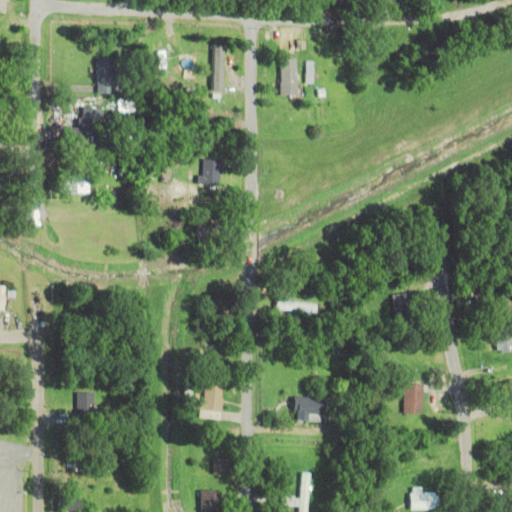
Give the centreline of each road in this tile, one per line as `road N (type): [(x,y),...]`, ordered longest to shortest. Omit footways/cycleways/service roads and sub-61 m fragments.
road 1 (residential): [(243,511),(250,18)]
road 2 (residential): [(468,511),(462,414),(439,285)]
road 3 (residential): [(37,218),(36,0)]
road 4 (residential): [(250,18),(36,6)]
road 5 (residential): [(36,511),(32,334)]
